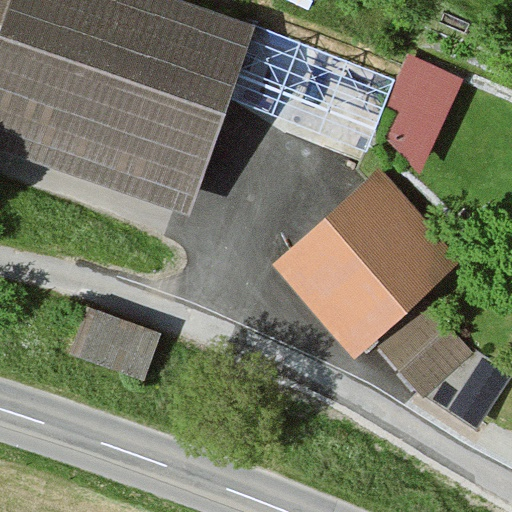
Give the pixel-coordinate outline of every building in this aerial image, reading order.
[(0,0),(0,154),(178,217),(244,33),(150,0),(0,0)] [(399,102),(386,129),(422,164),(464,73),(409,47),(386,96),(399,102)] [(457,265),(380,176),(268,272),(345,362),(457,265)] [(380,340),(423,389),(479,423),(510,373),(473,350),(427,298),(380,340)] [(89,308),(71,357),(144,384),(162,336),(89,308)]
